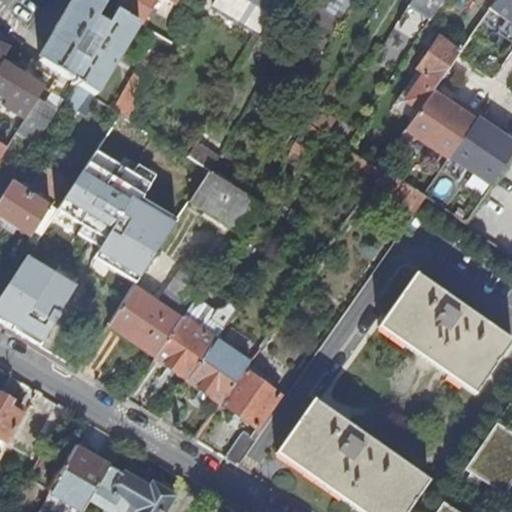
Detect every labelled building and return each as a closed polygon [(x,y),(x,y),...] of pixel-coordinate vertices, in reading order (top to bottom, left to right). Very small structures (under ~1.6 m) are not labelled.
[(137,22),(113,8),(99,0),(72,0),(60,20),(37,59),(94,94),(137,22)] [(137,22),(140,24),(154,0),(118,0),(113,8),(137,22)] [(279,0),(214,0),(213,4),(260,32),(279,0)] [(309,0),(299,17),(330,35),(351,0),(309,0)] [(422,30),(441,0),(410,0),(400,16),(422,30)] [(494,0),(493,0),(476,0),(461,23),(472,31),(490,6),(493,1),(494,0)] [(493,1),(490,6),(511,21),(511,0),(494,0),(493,1)] [(170,42),(150,30),(132,63),(138,67),(114,110),(126,119),(170,42)] [(418,69),(397,99),(415,112),(422,102),(429,92),(454,56),(458,51),(437,36),(415,67),(418,69)] [(0,61),(1,61),(9,48),(0,43),(0,61)] [(10,110),(23,118),(36,98),(43,87),(1,61),(0,61),(0,96),(5,100),(0,108),(0,109),(7,114),(10,110)] [(63,99),(71,87),(66,84),(58,96),(63,99)] [(23,118),(15,131),(34,143),(63,99),(58,96),(51,92),(44,103),(36,98),(23,118)] [(412,116),(402,129),(445,159),(471,122),(475,117),(449,98),(446,103),(429,92),(422,102),(415,112),(412,116)] [(415,112),(397,99),(394,103),(412,116),(415,112)] [(325,134),(334,120),(315,107),(306,121),(325,134)] [(471,122),(445,159),(487,189),(511,152),(511,142),(493,129),(495,127),(477,114),(475,117),(471,122)] [(371,183),(371,182),(380,170),(376,167),(346,148),(336,161),(371,183)] [(60,219),(107,243),(97,263),(145,287),(180,218),(145,201),(154,183),(94,152),(60,219)] [(408,206),(415,210),(423,197),(380,170),(371,182),(394,197),(390,202),(405,211),(408,206)] [(208,171),(188,201),(240,234),(263,202),(208,171)] [(11,181),(0,197),(0,217),(29,236),(49,204),(39,198),(42,193),(23,182),(20,187),(11,181)] [(23,268),(0,302),(0,303),(31,324),(52,292),(46,288),(59,267),(46,259),(36,275),(23,268)] [(166,289),(183,300),(190,305),(196,297),(206,283),(181,267),(166,289)] [(385,324),(482,390),(511,345),(511,341),(417,276),(385,324)] [(181,319),(174,314),(132,286),(108,324),(155,355),(181,319)] [(215,339),(240,302),(231,296),(226,304),(216,306),(214,310),(196,297),(190,305),(181,319),(155,355),(154,356),(187,379),(215,339)] [(190,305),(183,300),(174,314),(181,319),(190,305)] [(482,390),(385,324),(380,330),(477,396),(482,390)] [(45,336),(37,330),(31,340),(39,345),(45,336)] [(246,363),(247,361),(215,339),(187,379),(219,401),(246,363)] [(251,367),(246,363),(219,401),(256,427),(279,393),(248,372),(251,367)] [(14,402),(0,394),(0,437),(8,442),(23,415),(10,408),(14,402)] [(185,404),(175,397),(160,418),(167,423),(172,425),(185,404)] [(282,448),(374,511),(409,511),(431,481),(393,455),(315,401),(282,448)] [(511,490),(511,406),(439,511),(498,511),(507,499),(511,490)] [(237,465),(253,441),(242,435),(240,435),(224,457),(237,465)] [(108,466),(74,446),(49,491),(82,511),(89,498),(108,466)] [(278,454),(361,511),(374,511),(282,448),(278,454)] [(122,474),(108,466),(89,498),(113,511),(120,511),(122,509),(127,511),(162,511),(173,494),(171,493),(172,491),(170,485),(163,481),(156,482),(155,484),(152,482),(149,487),(123,472),(122,474)]
